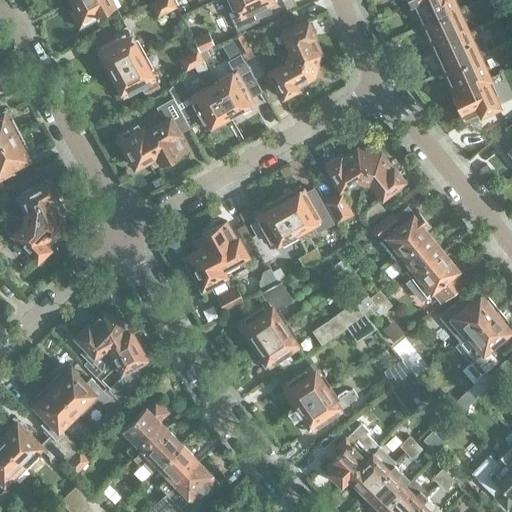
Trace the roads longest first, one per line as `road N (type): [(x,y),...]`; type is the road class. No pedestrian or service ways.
road 1 (residential): [(306,511),(261,465),(167,322),(126,240)]
road 2 (residential): [(126,240),(380,88)]
road 3 (residential): [(126,240),(0,4)]
road 4 (residential): [(511,243),(380,88)]
road 5 (residential): [(0,360),(126,240)]
